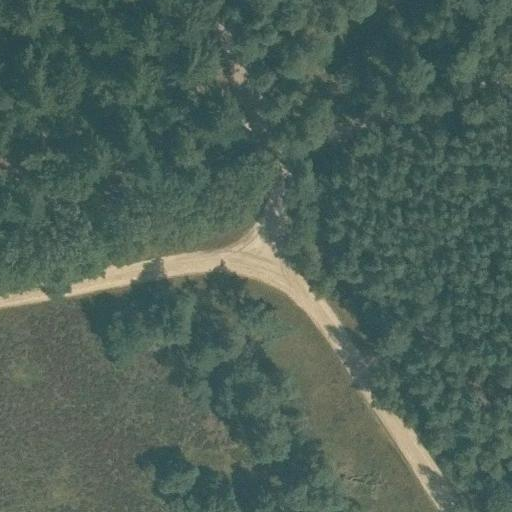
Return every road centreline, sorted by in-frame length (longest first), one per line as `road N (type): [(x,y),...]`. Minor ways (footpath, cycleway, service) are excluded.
road 1 (track): [(220,0),(275,130),(282,179),(501,511)]
road 2 (track): [(0,296),(238,258),(281,270),(443,511)]
road 3 (track): [(0,224),(203,162),(275,130)]
road 4 (track): [(284,157),(511,64)]
